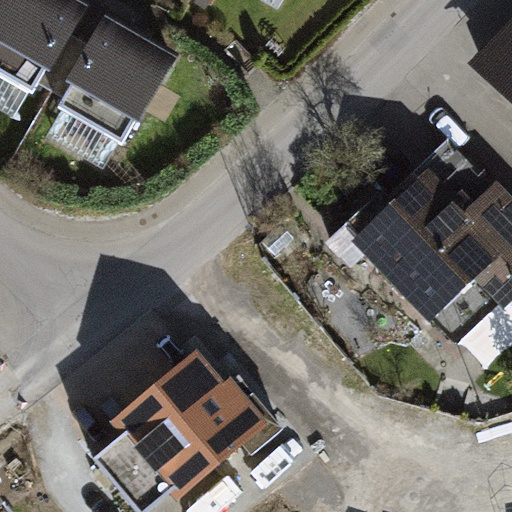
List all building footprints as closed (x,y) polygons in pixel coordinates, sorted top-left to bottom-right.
[(85,2),(81,0),(0,0),(0,76),(33,95),(85,2)] [(172,50),(103,14),(54,109),(123,145),(172,50)] [(511,16),(468,62),(511,104),(511,16)] [(429,170),(352,241),(427,321),(474,278),(504,309),(511,301),(511,198),(494,179),(464,208),(429,170)] [(261,426),(196,351),(109,426),(174,501),(261,426)]
